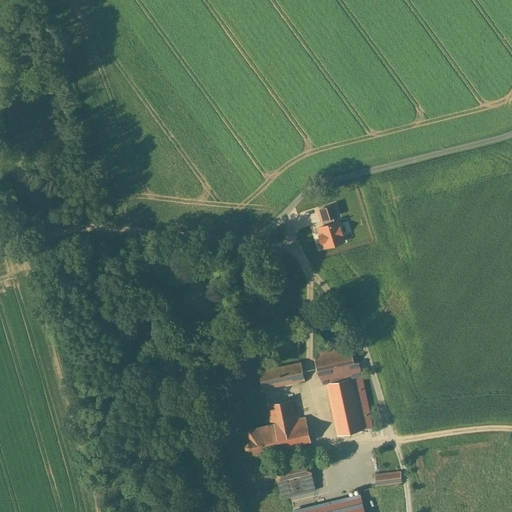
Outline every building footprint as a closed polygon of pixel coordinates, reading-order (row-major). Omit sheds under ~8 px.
[(338,334),(339,329),(338,324),(335,319),(330,317),(325,316),(320,317),(316,320),(313,324),(312,329),(313,335),(316,339),(321,342),(326,343),(331,342),(335,339),(338,334)] [(345,341),(316,347),(319,358),(348,352),(345,341)] [(319,358),(314,359),(317,372),(354,365),(351,352),(319,358)] [(300,362),(258,371),(262,388),(304,379),(300,362)] [(360,375),(351,377),(362,429),(371,427),(360,375)] [(351,377),(326,382),(337,434),(362,429),(351,377)] [(291,399),(267,404),(271,423),(295,419),(291,399)] [(271,423),(269,424),(248,429),(250,437),(249,437),(250,442),(248,442),(245,444),(245,447),(249,448),(251,448),(252,453),(310,440),(305,417),(295,419),(271,423)] [(308,459),(274,467),(279,489),(281,497),(289,495),(315,489),(308,459)] [(400,471),(374,474),(375,484),(401,481),(400,471)] [(363,511),(360,495),(293,511),(363,511)]
